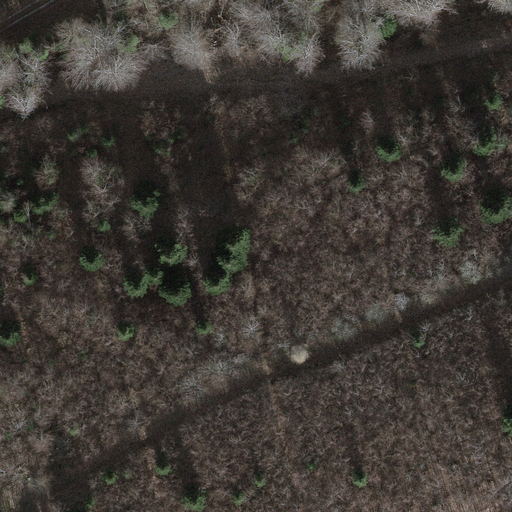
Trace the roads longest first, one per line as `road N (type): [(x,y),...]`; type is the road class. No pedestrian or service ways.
road 1 (track): [(0,509),(173,410),(511,267)]
road 2 (track): [(511,35),(352,67),(212,72),(0,106)]
